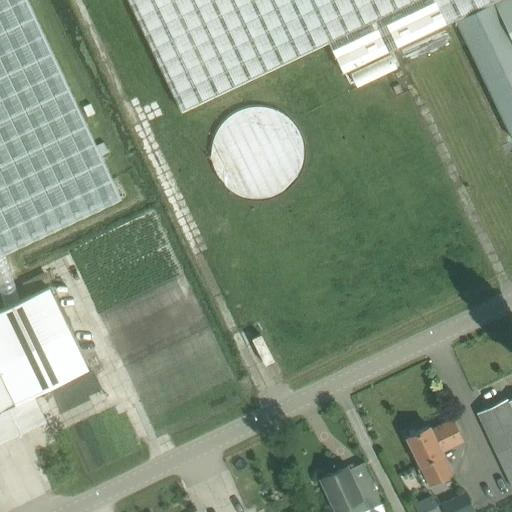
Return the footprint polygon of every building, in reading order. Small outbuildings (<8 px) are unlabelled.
[(0,0),(0,261),(123,203),(26,0),(0,0)] [(511,0),(128,0),(181,111),(328,42),(343,73),(455,19),(511,136),(511,0)] [(353,87),(396,70),(391,56),(348,72),(353,87)] [(141,221),(119,231),(123,241),(145,231),(141,221)] [(0,442),(45,421),(33,395),(88,369),(49,287),(0,310),(0,442)] [(259,370),(271,366),(262,342),(251,347),(259,370)] [(477,413),(511,486),(511,410),(507,400),(477,413)] [(451,474),(448,468),(442,456),(442,455),(441,452),(462,441),(452,420),(430,430),(428,427),(407,438),(421,466),(423,470),(419,471),(425,482),(428,480),(430,484),(451,474)] [(363,511),(382,503),(369,477),(355,484),(347,466),(320,479),(335,511),(363,511)] [(441,504),(445,511),(474,511),(475,511),(466,492),(441,504)]
